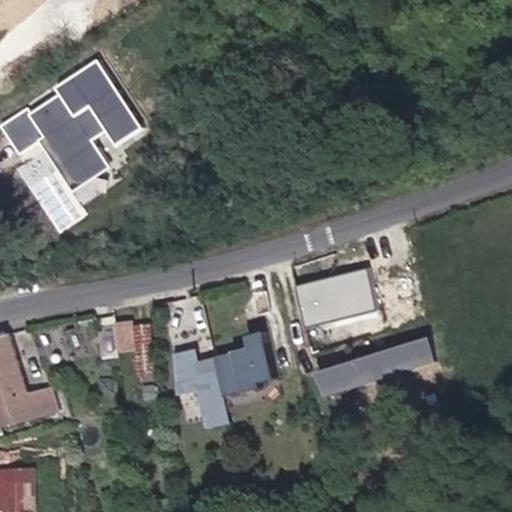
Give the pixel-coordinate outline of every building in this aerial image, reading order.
[(142,128),(98,62),(57,89),(61,95),(33,114),(29,108),(4,124),(23,153),(41,141),(73,189),(108,166),(93,143),(105,135),(113,147),(142,128)] [(367,268),(296,285),(306,330),(378,313),(367,268)] [(147,378),(159,376),(152,325),(140,327),(139,322),(126,324),(129,344),(142,342),(147,378)] [(197,349),(173,352),(177,396),(198,392),(207,429),(231,424),(226,396),(259,388),(258,382),(276,380),(265,331),(240,338),(245,349),(200,361),(197,349)] [(327,394),(445,359),(438,332),(319,367),(327,394)] [(60,383),(24,389),(14,342),(0,346),(0,424),(64,414),(60,383)] [(330,490),(355,485),(346,448),(322,454),(330,490)] [(0,484),(14,487),(20,461),(0,456),(0,484)] [(14,487),(0,484),(0,511),(72,511),(74,501),(14,487)]
